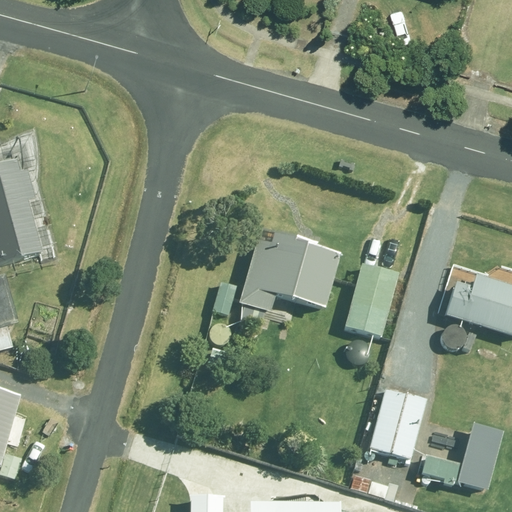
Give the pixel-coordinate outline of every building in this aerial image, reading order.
[(15,162),(0,166),(0,265),(39,255),(25,203),(33,201),(25,171),(22,160),(15,162)] [(318,312),(337,256),(271,234),(263,256),(256,253),(238,306),(267,315),(273,297),(318,312)] [(379,341),(396,276),(360,266),(343,331),(379,341)] [(511,290),(473,278),(470,290),(455,285),(445,317),(511,338),(511,290)] [(2,279),(0,279),(0,351),(9,349),(4,329),(14,326),(2,279)] [(408,462),(424,401),(385,391),(369,452),(408,462)] [(0,467),(17,399),(0,394),(0,467)] [(485,492),(501,436),(468,427),(456,470),(429,462),(425,476),(485,492)]
